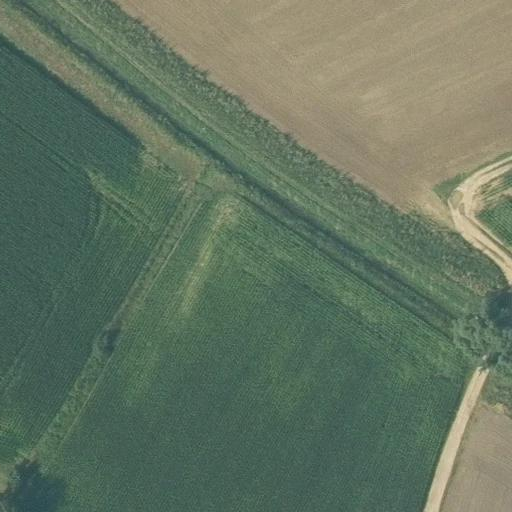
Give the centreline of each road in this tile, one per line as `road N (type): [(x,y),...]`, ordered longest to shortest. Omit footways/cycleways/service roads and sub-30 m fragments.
road 1 (track): [(511,313),(444,270),(424,233),(427,212),(449,194),(511,168)]
road 2 (track): [(430,511),(467,403),(511,321)]
